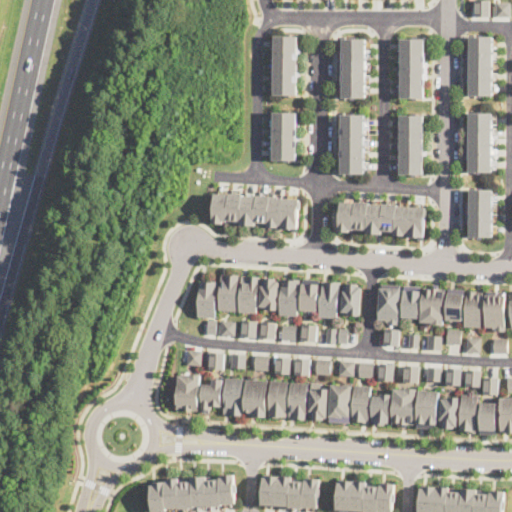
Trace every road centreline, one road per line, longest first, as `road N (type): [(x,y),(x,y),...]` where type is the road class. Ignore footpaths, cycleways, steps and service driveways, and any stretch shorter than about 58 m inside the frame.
road 1 (residential): [(131,400),(188,250),(511,263)]
road 2 (motorway): [(0,305),(93,0)]
road 3 (residential): [(511,459),(233,443)]
road 4 (residential): [(446,265),(446,0)]
road 5 (residential): [(320,257),(320,18)]
road 6 (residential): [(137,468),(154,450),(151,415),(131,400),(98,406),(85,425),(92,458),(112,471),(137,468)]
road 7 (motorway): [(0,197),(43,0)]
road 8 (residential): [(267,17),(446,18)]
